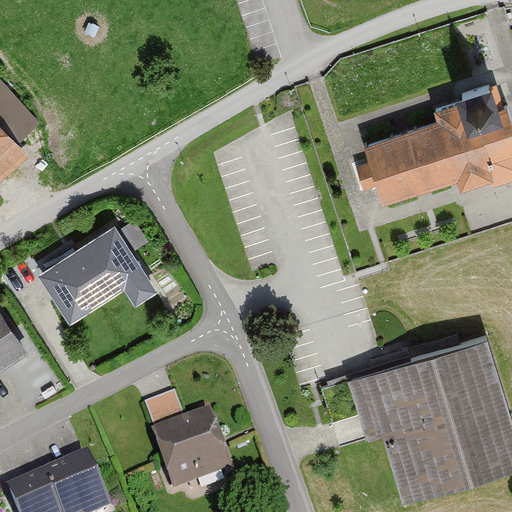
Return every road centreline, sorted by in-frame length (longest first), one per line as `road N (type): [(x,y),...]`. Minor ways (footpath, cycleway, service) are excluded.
road 1 (residential): [(463,0),(359,35),(136,161)]
road 2 (residential): [(0,440),(228,325)]
road 3 (residential): [(228,325),(300,511)]
road 4 (residential): [(228,325),(136,161)]
road 5 (residential): [(136,161),(0,237)]
